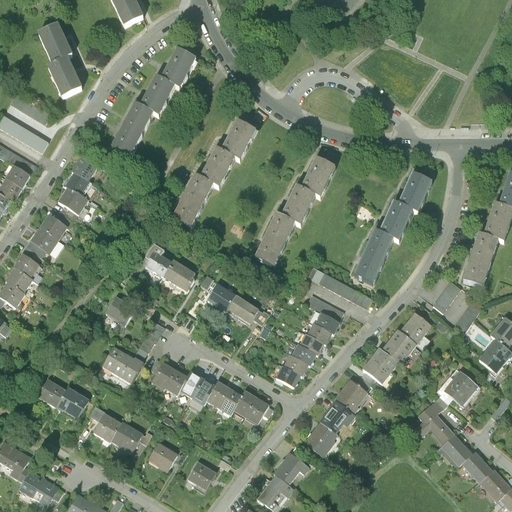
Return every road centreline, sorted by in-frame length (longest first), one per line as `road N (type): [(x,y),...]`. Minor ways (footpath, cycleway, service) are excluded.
road 1 (residential): [(200,9),(149,37),(109,79),(0,256)]
road 2 (residential): [(460,144),(451,214),(432,261),(299,408)]
road 3 (residential): [(284,112),(306,85),(340,77),(395,117),(413,145)]
road 4 (residential): [(284,112),(229,62),(200,9)]
road 5 (residential): [(413,145),(355,140),(284,112)]
road 6 (residential): [(299,408),(182,347)]
road 7 (residential): [(299,408),(220,511)]
